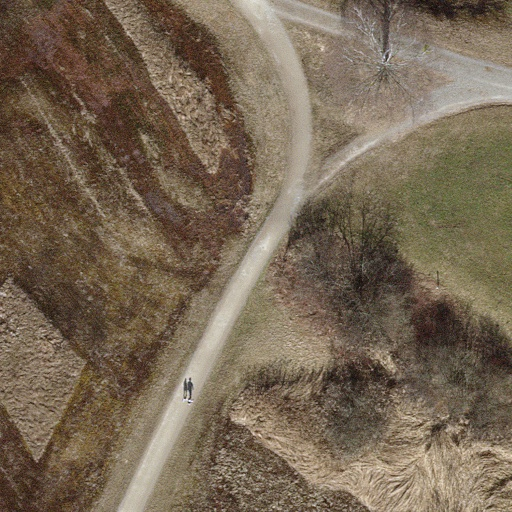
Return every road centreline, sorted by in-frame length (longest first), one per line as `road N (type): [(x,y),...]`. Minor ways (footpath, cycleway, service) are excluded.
road 1 (track): [(130,511),(302,165),(299,94),(269,26),(248,0)]
road 2 (track): [(259,0),(511,82)]
road 3 (track): [(283,214),(480,76)]
